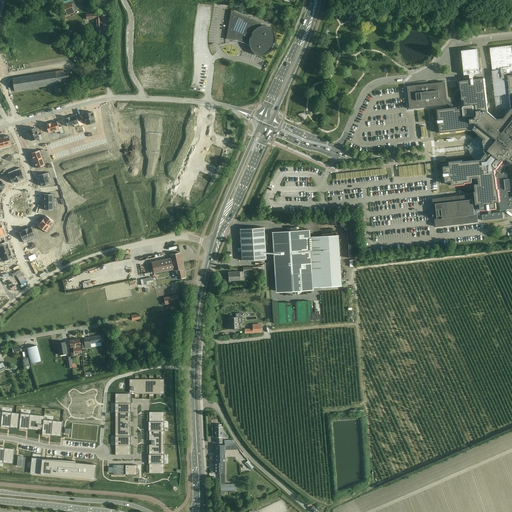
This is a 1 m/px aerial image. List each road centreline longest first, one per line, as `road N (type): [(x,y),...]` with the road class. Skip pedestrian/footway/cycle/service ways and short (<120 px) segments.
road 1 (residential): [(194,405),(216,408),(252,460),(309,511)]
road 2 (secondary): [(194,405),(197,321),(213,245)]
road 3 (secondary): [(147,511),(0,492)]
road 4 (residential): [(11,124),(140,98)]
road 5 (secondary): [(271,121),(319,0)]
road 6 (secondary): [(312,0),(262,117)]
